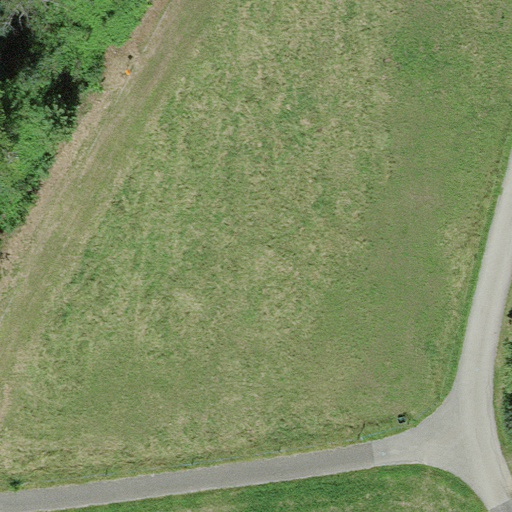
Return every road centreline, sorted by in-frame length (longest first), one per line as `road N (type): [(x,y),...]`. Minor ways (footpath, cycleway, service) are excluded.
road 1 (track): [(0,504),(459,439)]
road 2 (track): [(511,235),(459,439)]
